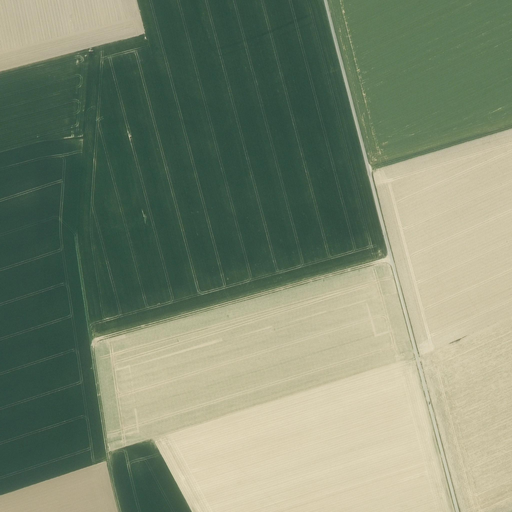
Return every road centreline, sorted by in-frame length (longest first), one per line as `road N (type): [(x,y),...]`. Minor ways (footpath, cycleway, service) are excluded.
road 1 (unclassified): [(457,511),(328,0)]
road 2 (track): [(121,511),(93,342),(390,257)]
road 3 (track): [(368,170),(511,126)]
